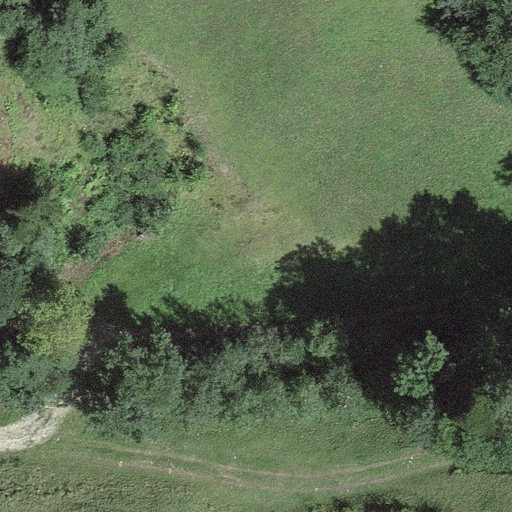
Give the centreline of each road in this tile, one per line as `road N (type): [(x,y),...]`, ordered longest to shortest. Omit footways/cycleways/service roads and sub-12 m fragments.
road 1 (track): [(0,420),(59,420),(83,350),(364,327),(441,314),(511,287)]
road 2 (track): [(59,420),(113,444),(271,478),(319,479),(511,450)]
